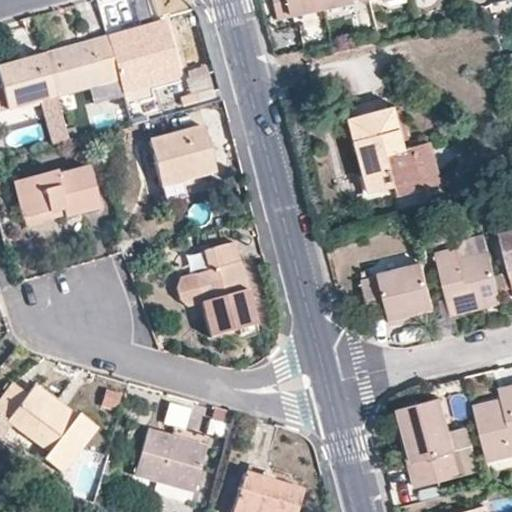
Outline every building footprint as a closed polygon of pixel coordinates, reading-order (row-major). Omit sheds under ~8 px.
[(275,0),(281,18),(322,9),(320,0),(275,0)] [(320,0),(322,9),(359,0),(320,0)] [(167,25),(124,36),(127,45),(169,33),(167,25)] [(123,33),(106,38),(118,80),(121,92),(180,76),(169,33),(127,45),(124,36),(123,33)] [(118,80),(106,38),(42,56),(54,98),(118,80)] [(54,98),(42,56),(0,67),(0,87),(0,89),(0,112),(6,111),(39,102),(54,98)] [(195,95),(198,104),(212,100),(204,72),(190,76),(195,95)] [(195,95),(181,99),(183,107),(198,104),(195,95)] [(60,121),(54,98),(39,102),(46,125),(60,121)] [(393,107),(350,119),(369,193),(393,187),(396,196),(421,190),(424,197),(440,192),(426,143),(405,149),(393,107)] [(51,147),(66,142),(60,121),(46,125),(51,147)] [(205,130),(151,145),(163,190),(217,175),(205,130)] [(14,184),(23,217),(61,208),(64,215),(64,219),(99,209),(88,168),(55,176),(54,173),(14,184)] [(61,208),(23,217),(25,226),(64,215),(61,208)] [(511,232),(502,235),(511,279),(511,232)] [(235,244),(206,252),(210,270),(182,278),(177,288),(181,300),(190,307),(203,303),(213,339),(257,325),(235,244)] [(451,314),(501,301),(488,249),(459,256),(456,249),(435,255),(451,314)] [(433,307),(422,263),(377,276),(377,279),(362,283),(371,315),(386,312),(389,323),(403,319),(403,314),(417,310),(433,307)] [(419,316),(417,310),(403,314),(403,319),(419,316)] [(26,396),(11,385),(0,400),(0,416),(8,423),(49,453),(43,461),(61,474),(96,428),(78,415),(74,420),(32,388),(26,396)] [(106,390),(102,407),(117,411),(121,393),(106,390)] [(474,413),(486,466),(511,459),(511,391),(507,393),(508,404),(502,405),(474,413)] [(508,404),(507,393),(499,395),(502,405),(508,404)] [(438,399),(399,409),(404,429),(412,461),(408,462),(414,489),(458,477),(438,399)] [(169,405),(167,424),(187,427),(190,408),(169,405)] [(0,433),(8,423),(0,416),(0,433)] [(172,427),(169,439),(205,449),(209,438),(172,427)] [(412,461),(404,429),(400,430),(408,462),(412,461)] [(205,449),(169,439),(146,433),(134,475),(194,492),(205,449)] [(294,511),(300,491),(243,475),(232,511),(294,511)]
